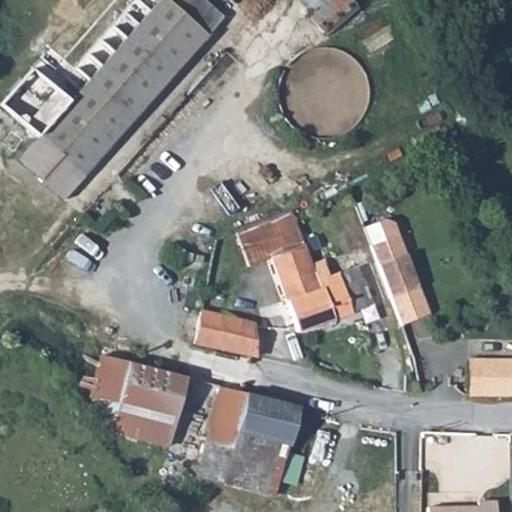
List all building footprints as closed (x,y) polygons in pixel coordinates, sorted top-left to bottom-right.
[(81,178),(222,18),(201,0),(159,0),(37,139),(81,178)] [(326,39),(358,9),(348,0),(328,0),(307,20),(326,39)] [(81,178),(37,139),(16,161),(61,200),(81,178)] [(297,335),(334,321),(372,305),(363,280),(362,280),(342,288),(337,275),(323,280),(323,278),(328,276),(324,263),(311,267),(292,216),(291,212),(235,233),(247,268),(270,260),(285,302),(297,335)] [(405,256),(398,237),(369,248),(377,266),(405,256)] [(405,256),(377,266),(390,300),(418,289),(405,256)] [(342,288),(362,280),(357,267),(337,275),(342,288)] [(418,289),(390,300),(401,329),(429,317),(418,289)] [(200,313),(193,346),(212,350),(257,359),(254,324),(200,313)] [(112,435),(167,449),(185,379),(99,357),(89,398),(112,435)] [(511,360),(467,361),(468,395),(511,395),(511,360)] [(246,394),(218,387),(196,478),(224,485),(246,394)] [(273,497),(296,406),(268,400),(246,394),(224,485),(273,497)] [(477,508),(426,509),(426,511),(495,511),(495,503),(477,503),(477,508)]
